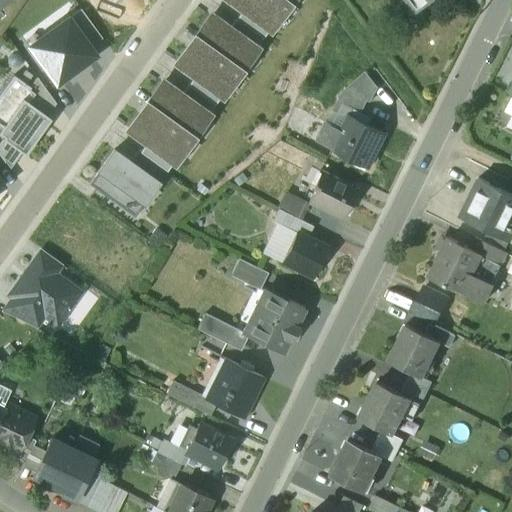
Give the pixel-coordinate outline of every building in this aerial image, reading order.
[(0,0),(0,8),(11,0),(0,0)] [(270,30),(287,6),(278,0),(229,0),(244,11),(270,30)] [(427,4),(423,0),(404,0),(415,13),(427,4)] [(81,10),(68,19),(90,48),(102,39),(81,10)] [(237,20),(263,39),(270,30),(244,11),(237,20)] [(239,73),(256,49),(229,30),(211,17),(194,40),(239,73)] [(32,51),(57,85),(96,56),(90,48),(68,19),(48,34),(51,37),(32,51)] [(229,30),(256,49),(263,39),(237,20),(229,30)] [(222,96),(239,73),(194,40),(177,63),(196,77),(222,96)] [(0,95),(0,126),(2,128),(22,100),(31,88),(14,76),(0,95)] [(189,88),(215,106),(222,96),(196,77),(189,88)] [(31,88),(22,100),(48,118),(57,105),(38,79),(31,88)] [(191,139),(208,116),(182,97),(162,82),(145,106),(191,139)] [(182,97),(208,116),(215,106),(189,88),(188,87),(182,97)] [(345,90),(339,101),(361,113),(367,101),(345,90)] [(0,131),(0,138),(3,140),(22,154),(25,156),(51,120),(48,118),(22,100),(2,128),(0,131)] [(174,163),(191,139),(145,106),(128,129),(147,143),(174,163)] [(325,123),(315,142),(367,168),(384,133),(350,116),(342,132),(325,123)] [(22,154),(3,140),(0,143),(0,156),(10,169),(22,154)] [(167,173),(174,163),(147,143),(140,154),(167,173)] [(134,218),(159,183),(130,163),(114,152),(90,187),(134,218)] [(130,163),(159,183),(167,173),(140,154),(138,152),(130,163)] [(321,171),(314,185),(316,187),(309,200),(342,216),(356,188),(321,171)] [(511,232),(511,195),(476,178),(459,214),(509,238),(511,232)] [(292,215),(277,207),(271,219),(286,227),(292,215)] [(313,225),(292,215),(286,227),(296,231),(297,230),(307,235),(313,225)] [(307,235),(297,230),(296,231),(281,261),(312,277),(327,245),(307,235)] [(470,247),(448,236),(429,275),(462,292),(481,254),(482,253),(470,247)] [(497,247),(475,236),(470,247),(482,253),(481,254),(491,259),(497,247)] [(508,252),(497,247),(491,259),(502,264),(508,252)] [(42,250),(36,260),(55,274),(61,265),(42,250)] [(462,292),(462,293),(483,303),(502,264),(491,259),(481,254),(462,292)] [(264,271),(239,258),(230,275),(256,288),(264,271)] [(9,297),(14,299),(44,316),(57,325),(80,293),(55,274),(36,260),(9,297)] [(446,298),(424,286),(411,312),(434,323),(446,298)] [(288,302),(263,290),(243,332),(242,333),(281,353),(288,339),(292,340),(298,328),(294,326),(304,308),(289,300),(288,302)] [(37,328),(44,316),(14,299),(3,312),(37,328)] [(243,332),(205,313),(197,329),(235,347),(242,333),(243,332)] [(455,334),(430,322),(424,333),(439,341),(439,342),(448,347),(455,334)] [(424,333),(405,324),(387,360),(411,372),(421,377),(439,342),(439,341),(424,333)] [(225,357),(204,397),(242,417),(263,376),(225,357)] [(421,377),(411,372),(405,383),(427,393),(432,383),(421,377)] [(200,393),(173,379),(166,393),(193,406),(200,393)] [(400,393),(376,381),(357,418),(381,430),(391,435),(409,398),(400,393)] [(427,393),(405,383),(400,393),(409,398),(421,404),(427,393)] [(10,391),(0,385),(0,404),(1,402),(4,403),(10,391)] [(4,403),(1,402),(0,404),(0,440),(15,448),(22,434),(26,436),(34,418),(4,403)] [(232,439),(200,422),(197,429),(187,449),(185,452),(217,468),(232,439)] [(188,431),(184,429),(177,444),(187,449),(197,429),(191,426),(188,431)] [(391,435),(381,430),(377,440),(397,450),(402,440),(391,435)] [(51,436),(34,470),(63,485),(65,486),(83,452),(51,436)] [(177,444),(163,437),(156,451),(179,462),(185,452),(187,449),(177,444)] [(371,451),(348,440),(330,476),(363,492),(380,456),(371,451)] [(397,450),(377,440),(371,451),(380,456),(392,462),(397,450)] [(179,462),(156,451),(150,463),(173,475),(179,462)] [(83,452),(65,486),(63,485),(60,492),(85,505),(99,477),(106,463),(83,452)] [(99,477),(85,505),(99,511),(113,483),(99,477)] [(205,511),(212,498),(182,483),(168,511),(170,511),(205,511)] [(384,511),(413,511),(377,496),(372,507),(384,511)]
